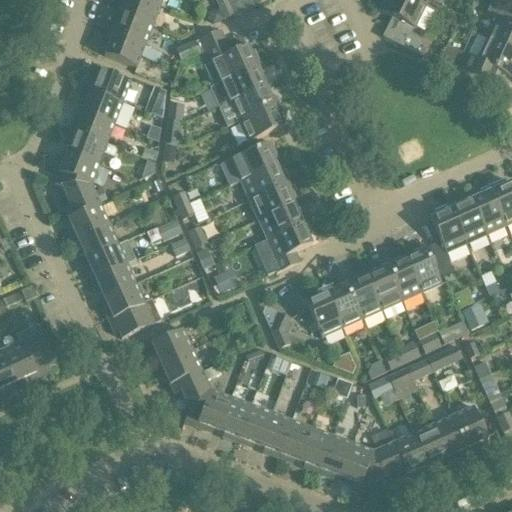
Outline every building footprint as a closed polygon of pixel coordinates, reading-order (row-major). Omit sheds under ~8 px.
[(160,9),(137,0),(120,0),(117,9),(122,11),(120,16),(152,29),(160,9)] [(137,0),(160,9),(163,0),(137,0)] [(224,0),(219,0),(215,2),(219,10),(225,22),(233,18),(224,0)] [(264,4),(262,0),(250,0),(255,8),(264,4)] [(424,6),(412,0),(387,0),(381,13),(395,20),(392,24),(390,23),(382,39),(423,58),(427,50),(420,46),(421,43),(407,36),(424,6)] [(487,40),(511,51),(511,25),(509,24),(511,17),(511,12),(491,3),(486,15),(496,20),(487,40)] [(219,10),(207,16),(213,27),(225,22),(219,10)] [(113,20),(107,35),(144,49),(152,29),(120,16),(117,22),(113,20)] [(202,56),(226,44),(220,33),(196,43),(202,56)] [(144,49),(107,35),(101,50),(106,51),(103,58),(136,70),(140,59),(157,66),(161,56),(144,49)] [(511,79),(511,51),(487,40),(477,62),(466,57),(459,71),(483,80),(488,68),(511,80),(511,79)] [(200,55),(194,42),(176,51),(181,63),(200,55)] [(202,56),(207,67),(204,69),(213,89),(221,86),(233,81),(261,68),(254,53),(250,55),(247,48),(231,56),(226,44),(202,56)] [(445,51),(440,62),(451,67),(456,56),(445,51)] [(233,81),(221,86),(213,89),(210,91),(218,111),(265,89),(260,77),(264,75),(261,68),(233,81)] [(85,93),(121,107),(130,85),(98,73),(95,79),(91,77),(85,93)] [(165,93),(156,89),(147,114),(162,120),(165,93)] [(270,101),(265,89),(218,111),(227,130),(238,125),(278,107),(275,99),(270,101)] [(85,93),(79,108),(83,110),(81,115),(114,127),(125,132),(133,112),(121,107),(85,93)] [(169,107),(167,122),(181,124),(183,109),(169,107)] [(282,114),(278,107),(238,125),(247,145),(283,129),(277,116),(282,114)] [(114,127),(81,115),(79,119),(75,118),(69,133),(106,147),(114,127)] [(166,123),(164,146),(177,148),(179,124),(166,123)] [(146,140),(158,145),(160,132),(152,128),(146,140)] [(106,147),(69,133),(63,147),(68,149),(66,154),(98,167),(106,147)] [(270,145),(230,163),(220,167),(229,189),(240,184),(276,168),(275,166),(270,155),(274,153),(270,145)] [(164,146),(161,171),(174,172),(177,148),(164,146)] [(155,164),(158,154),(144,150),(141,159),(155,164)] [(98,167),(66,154),(64,160),(59,158),(53,173),(90,188),(98,167)] [(155,165),(146,163),(141,179),(142,181),(154,175),(155,165)] [(240,184),(249,204),(289,186),(279,164),(275,166),(276,168),(240,184)] [(90,188),(53,173),(49,186),(61,191),(70,209),(63,212),(70,227),(66,229),(72,244),(108,227),(90,188)] [(158,183),(149,187),(154,198),(163,194),(158,183)] [(502,183),(495,186),(487,189),(505,230),(511,226),(511,188),(510,184),(504,187),(502,183)] [(249,204),(257,223),(293,207),(291,202),(295,200),(289,186),(249,204)] [(505,230),(487,189),(480,193),(482,197),(470,202),(485,239),(505,230)] [(176,212),(189,206),(184,195),(172,201),(176,212)] [(485,239),(470,202),(457,208),(456,203),(448,207),(465,248),(485,239)] [(189,206),(176,212),(181,223),(194,218),(189,206)] [(293,207),(257,223),(266,243),(306,224),(300,210),(296,212),(293,207)] [(429,249),(442,279),(453,274),(445,257),(465,248),(448,207),(432,214),(434,218),(429,220),(440,244),(429,249)] [(168,226),(156,231),(162,244),(173,239),(182,235),(176,222),(168,226)] [(266,243),(253,248),(254,250),(257,248),(270,276),(267,277),(267,278),(268,278),(275,275),(276,276),(300,266),(295,255),(311,247),(306,234),(310,232),(307,224),(266,243)] [(187,235),(194,253),(208,246),(207,244),(215,240),(209,226),(201,230),(200,229),(187,235)] [(117,247),(108,227),(72,244),(79,258),(83,256),(86,262),(117,247)] [(176,259),(190,253),(185,241),(170,247),(176,259)] [(126,267),(135,263),(126,243),(117,247),(86,262),(88,267),(83,269),(90,283),(126,267)] [(409,258),(404,260),(421,296),(441,287),(423,246),(408,254),(409,258)] [(397,258),(383,265),(401,305),(421,296),(404,260),(399,263),(397,258)] [(365,278),(381,314),(401,305),(383,265),(368,271),(370,276),(365,278)] [(126,267),(90,283),(96,298),(101,296),(103,301),(135,286),(126,267)] [(212,280),(221,297),(238,288),(230,271),(212,280)] [(358,276),(343,282),(351,299),(361,323),(381,314),(365,278),(360,280),(358,276)] [(351,299),(343,282),(336,286),(338,290),(326,296),(342,332),(361,323),(351,299)] [(135,286),(103,301),(105,306),(101,308),(108,322),(144,306),(143,305),(135,286)] [(489,299),(500,294),(496,286),(485,290),(489,299)] [(20,294),(24,303),(25,305),(36,299),(31,289),(20,294)] [(24,303),(20,294),(2,301),(7,311),(24,303)] [(342,332),(326,296),(320,298),(318,294),(303,301),(321,341),(342,332)] [(151,302),(143,305),(144,306),(108,322),(114,337),(118,335),(121,341),(161,324),(151,302)] [(475,307),(462,313),(470,332),(483,326),(475,307)] [(233,323),(246,318),(242,309),(229,315),(233,323)] [(264,309),(262,315),(265,323),(270,335),(278,316),(264,309)] [(291,321),(279,316),(271,335),(280,353),(292,347),(286,334),(291,321)] [(445,348),(469,336),(463,323),(438,335),(445,348)] [(20,344),(36,380),(51,374),(49,370),(55,367),(37,327),(15,337),(19,345),(20,344)] [(155,369),(191,353),(182,332),(150,346),(153,352),(149,354),(155,369)] [(425,357),(441,350),(434,335),(418,342),(425,357)] [(397,350),(405,367),(420,360),(412,343),(397,350)] [(20,344),(19,345),(0,353),(15,385),(20,383),(22,387),(36,380),(20,344)] [(479,357),(474,345),(464,349),(469,361),(479,357)] [(433,375),(462,362),(456,349),(427,362),(433,375)] [(405,367),(397,350),(382,357),(390,374),(405,367)] [(15,385),(0,353),(0,396),(11,392),(9,387),(15,385)] [(191,353),(155,369),(162,383),(166,381),(169,389),(201,375),(191,353)] [(261,354),(246,359),(247,364),(263,358),(261,354)] [(352,378),(355,370),(349,356),(335,362),(332,370),(352,378)] [(414,385),(432,377),(426,362),(406,371),(413,385),(414,385)] [(371,382),(386,375),(381,364),(372,368),(368,377),(371,382)] [(486,366),(473,372),(478,383),(486,379),(491,377),(486,366)] [(204,372),(208,383),(221,378),(216,367),(204,372)] [(414,385),(413,385),(406,371),(387,379),(397,402),(418,393),(414,385)] [(201,375),(169,389),(173,397),(179,394),(188,413),(183,425),(197,431),(211,394),(209,393),(201,375)] [(319,376),(314,389),(324,392),(329,379),(319,376)] [(478,383),(487,401),(499,396),(491,377),(486,379),(478,383)] [(386,380),(367,388),(373,403),(393,394),(386,380)] [(334,391),(337,398),(346,402),(352,387),(337,382),(334,391)] [(230,401),(211,394),(197,431),(211,436),(212,431),(218,433),(230,401)] [(499,396),(487,401),(495,420),(508,414),(499,396)] [(364,398),(356,398),(357,411),(364,410),(364,398)] [(250,409),(230,401),(218,433),(223,436),(221,440),(236,446),(250,409)] [(250,409),(236,446),(251,451),(253,447),(258,449),(271,416),(250,409)] [(452,419),(468,455),(483,449),(481,444),(487,441),(473,410),(452,419)] [(503,436),(511,431),(511,425),(507,415),(496,420),(503,436)] [(271,416),(258,449),(264,451),(262,455),(277,461),(291,424),(271,416)] [(452,419),(432,428),(446,460),(452,457),(454,462),(468,455),(452,419)] [(311,431),(291,424),(277,461),(292,467),(293,462),(299,464),(311,431)] [(432,428),(412,437),(428,473),(443,466),(441,462),(446,460),(432,428)] [(331,439),(311,431),(299,464),(304,466),(302,471),(317,476),(331,439)] [(371,454),(357,491),(370,496),(375,484),(394,475),(397,482),(406,478),(392,446),(386,433),(370,440),(376,453),(372,455),(371,454)] [(412,437),(392,446),(406,478),(411,476),(413,480),(428,473),(412,437)] [(331,439),(317,476),(332,482),(334,477),(339,479),(351,447),(331,439)] [(351,447),(339,479),(344,481),(343,486),(357,491),(371,454),(351,447)]
